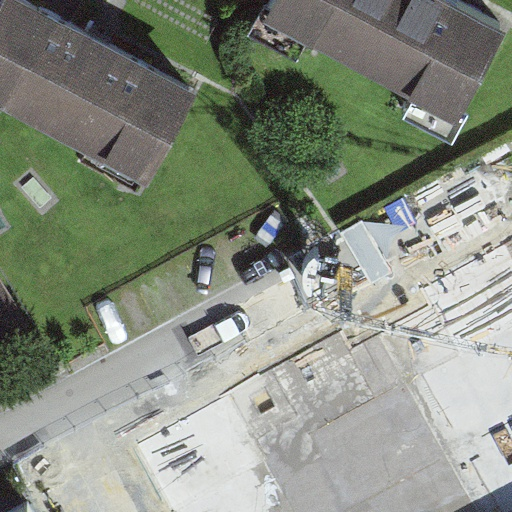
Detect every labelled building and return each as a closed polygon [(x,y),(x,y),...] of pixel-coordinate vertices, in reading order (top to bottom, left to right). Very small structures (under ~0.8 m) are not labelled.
[(200,93),(28,0),(1,0),(0,3),(0,104),(150,185),(200,93)] [(510,29),(454,0),(276,0),(266,20),(460,123),(510,29)] [(511,267),(469,284),(511,387),(511,386),(511,267)] [(0,345),(30,327),(0,277),(0,345)] [(186,431),(213,511),(296,511),(428,467),(391,361),(186,431)]
